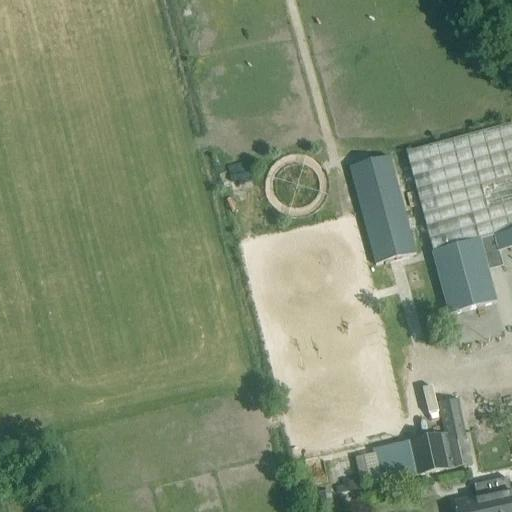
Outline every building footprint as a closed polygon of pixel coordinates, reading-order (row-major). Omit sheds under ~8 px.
[(511,125),(405,154),(449,317),(496,304),(479,242),(511,232),(511,125)] [(389,158),(349,169),(375,267),(416,256),(389,158)] [(444,436),(372,452),(379,486),(472,466),(458,401),(437,405),(444,436)] [(475,402),(463,405),(467,421),(478,418),(475,402)] [(455,505),(456,511),(511,511),(511,492),(510,493),(507,480),(473,487),(476,501),(455,505)]
